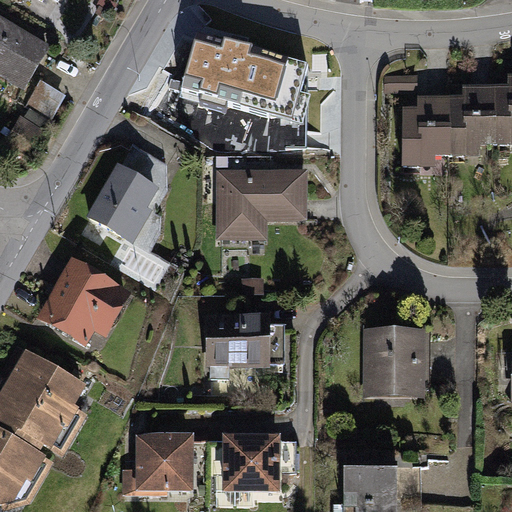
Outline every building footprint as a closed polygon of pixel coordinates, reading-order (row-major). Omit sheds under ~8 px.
[(0,15),(1,14),(0,13),(0,80),(25,96),(53,51),(0,19),(0,15)] [(307,70),(196,39),(181,94),(291,125),(307,70)] [(415,119),(399,118),(397,175),(434,175),(435,162),(478,163),(478,153),(511,153),(511,79),(507,79),(507,94),(461,93),(461,107),(415,106),(415,119)] [(68,100),(40,84),(26,109),(52,124),(68,100)] [(52,139),(21,120),(6,145),(37,164),(52,139)] [(168,169),(133,149),(88,222),(135,250),(169,192),(168,169)] [(310,175),(219,174),(218,244),(269,244),(269,226),(309,226),(310,175)] [(134,297),(74,263),(38,323),(86,351),(95,336),(108,343),(134,297)] [(264,282),(242,283),(243,300),(265,299),(264,282)] [(269,314),(205,315),(205,369),(270,368),(269,364),(284,364),(284,326),(269,326),(269,314)] [(423,333),(362,333),(362,401),(423,400),(423,333)] [(85,386),(17,348),(0,378),(0,505),(12,503),(25,480),(30,483),(44,457),(38,453),(42,446),(49,450),(62,429),(67,428),(78,408),(73,406),(85,386)] [(193,492),(192,433),(133,434),(133,469),(122,470),(122,497),(166,497),(166,492),(193,492)] [(279,435),(221,435),(221,494),(279,493),(279,474),(297,474),(296,443),(279,443),(279,435)] [(395,511),(394,466),(336,467),(336,511),(395,511)]
